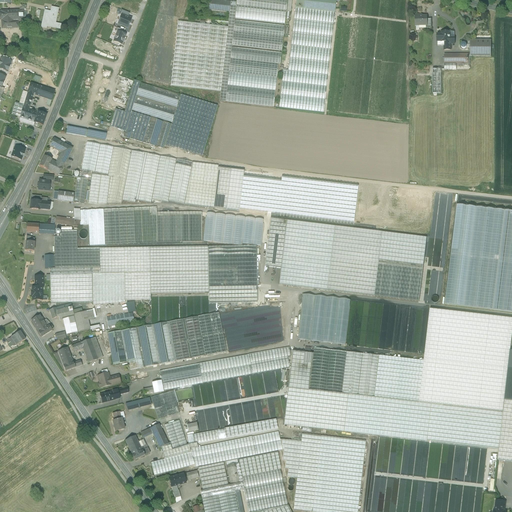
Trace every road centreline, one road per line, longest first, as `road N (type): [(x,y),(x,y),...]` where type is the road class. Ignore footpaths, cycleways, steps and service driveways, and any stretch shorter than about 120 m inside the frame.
road 1 (track): [(511,199),(195,160)]
road 2 (secondary): [(0,283),(155,511)]
road 3 (secondary): [(0,227),(98,0)]
